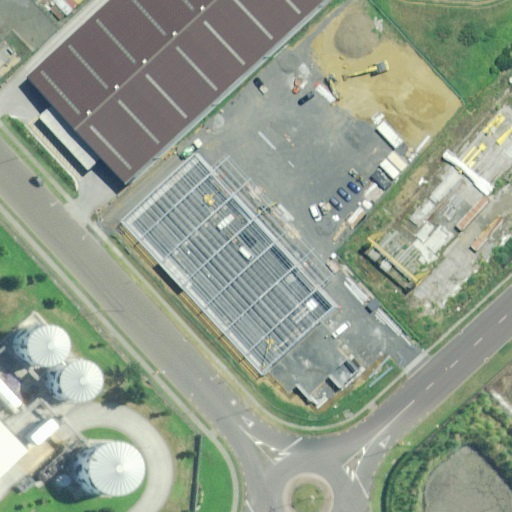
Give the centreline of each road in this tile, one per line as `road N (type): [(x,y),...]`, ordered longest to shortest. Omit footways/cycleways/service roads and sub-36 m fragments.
road 1 (tertiary): [(273,467),(0,178)]
road 2 (tertiary): [(339,470),(511,307)]
